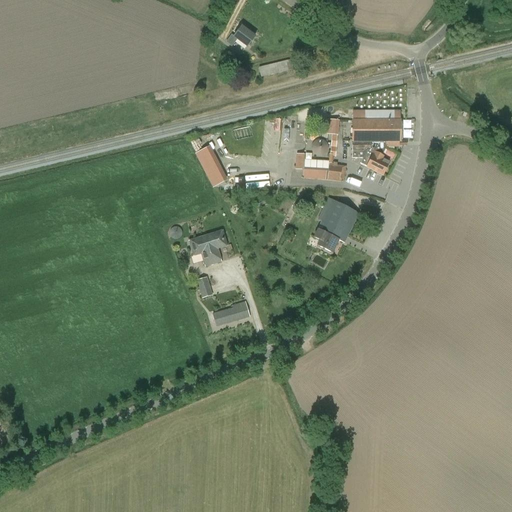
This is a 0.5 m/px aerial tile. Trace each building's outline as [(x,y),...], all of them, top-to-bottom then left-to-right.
[(226,42),(232,47),(237,40),(247,47),(255,37),(241,27),(234,37),(231,35),(226,42)] [(292,60),(259,68),(261,78),(294,70),(292,60)] [(353,112),(353,120),(352,158),(363,158),(360,164),(367,168),(374,153),(382,156),(387,147),(399,147),(406,147),(406,142),(404,142),(400,142),(400,120),(400,112),(353,112)] [(339,120),(326,119),(325,134),(332,135),(331,147),(336,147),(336,135),(337,135),(339,120)] [(328,170),(303,168),(302,179),(327,180),(343,183),(345,167),(332,165),(333,157),(335,157),(336,148),(331,147),(330,155),(329,155),(328,165),(329,165),(328,170)] [(220,170),(208,149),(197,155),(208,176),(220,170)] [(382,156),(374,153),(367,168),(383,176),(389,162),(384,159),(385,157),(382,156)] [(318,246),(332,253),(338,241),(344,244),(359,214),(328,198),(317,219),(322,222),(317,229),(318,230),(314,238),(320,241),(318,246)] [(182,228),(172,228),(171,238),(182,238),(182,228)] [(223,232),(202,238),(206,252),(208,251),(212,266),(221,263),(218,250),(227,247),(223,232)] [(206,252),(202,238),(189,242),(194,258),(201,255),(205,268),(212,266),(208,251),(206,252)] [(196,281),(198,288),(209,285),(207,278),(196,281)] [(209,285),(198,288),(201,299),(212,296),(209,285)] [(232,308),(212,314),(216,328),(250,318),(245,301),(231,305),(232,308)]
